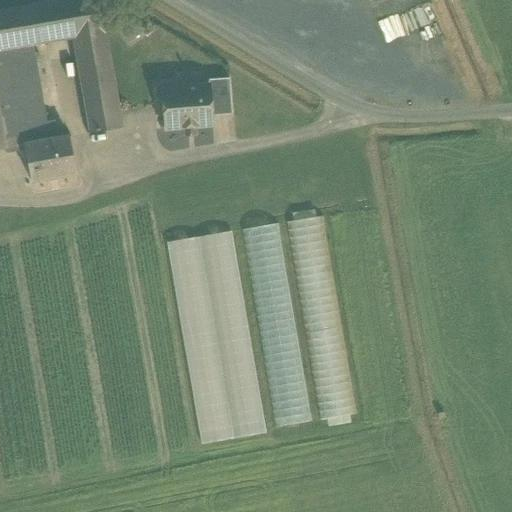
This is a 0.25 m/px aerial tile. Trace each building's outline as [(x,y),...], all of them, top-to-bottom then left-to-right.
[(99,0),(64,0),(35,5),(43,44),(72,39),(105,33),(99,0)] [(35,5),(0,11),(0,51),(28,47),(43,44),(35,5)] [(105,33),(72,39),(89,134),(122,128),(105,33)] [(28,47),(0,51),(0,151),(5,150),(1,129),(46,122),(28,47)] [(229,79),(207,81),(208,87),(209,87),(211,116),(231,115),(229,79)] [(208,87),(175,89),(170,85),(162,85),(156,92),(157,100),(162,104),(164,130),(212,126),(211,116),(209,87),(208,87)] [(46,122),(1,129),(5,150),(6,154),(24,151),(30,182),(75,174),(69,138),(57,140),(54,121),(46,122)] [(321,220),(287,225),(320,419),(353,413),(321,220)] [(277,227),(244,232),(276,426),(309,420),(277,227)]
